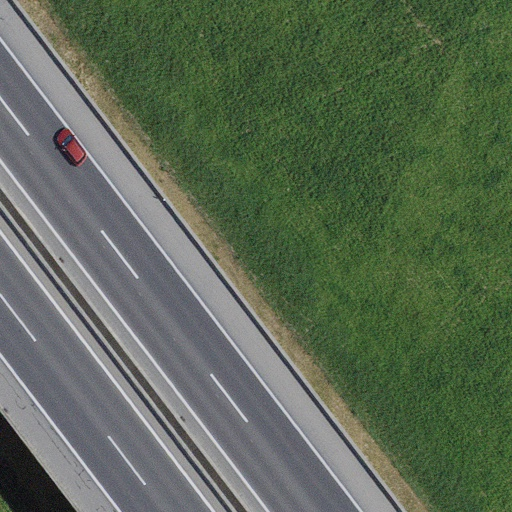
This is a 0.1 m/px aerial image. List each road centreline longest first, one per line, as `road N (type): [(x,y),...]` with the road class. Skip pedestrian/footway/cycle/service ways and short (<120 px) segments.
road 1 (motorway): [(315,511),(0,95)]
road 2 (motorway): [(0,293),(166,511)]
